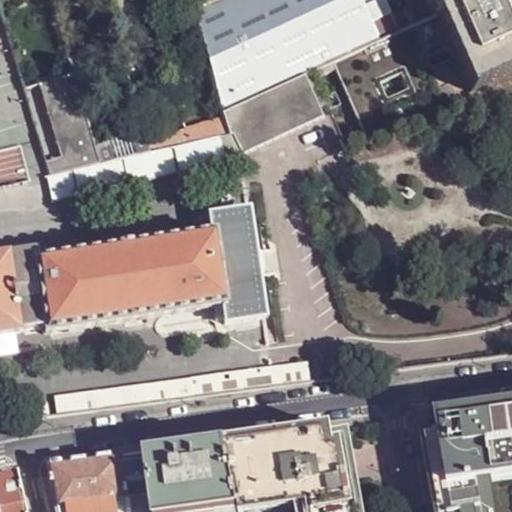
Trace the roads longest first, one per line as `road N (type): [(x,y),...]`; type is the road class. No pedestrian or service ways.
road 1 (unclassified): [(25,448),(388,396)]
road 2 (unclassified): [(388,396),(511,381)]
